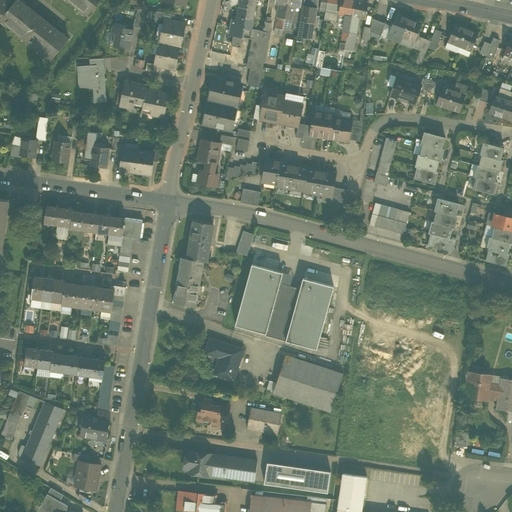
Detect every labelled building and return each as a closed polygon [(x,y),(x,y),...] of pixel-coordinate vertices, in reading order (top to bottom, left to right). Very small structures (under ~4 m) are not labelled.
[(0,0),(0,21),(0,20),(51,61),(68,39),(56,29),(55,31),(28,10),(29,8),(19,0),(15,0),(13,4),(11,6),(3,0),(0,0)] [(67,0),(87,16),(99,0),(67,0)] [(236,19),(235,26),(251,29),(253,20),(245,18),(248,0),(229,0),(230,1),(237,3),(239,4),(236,19)] [(248,0),(245,18),(253,20),(256,0),(259,0),(262,0),(261,0),(248,0)] [(296,41),(303,42),(304,38),(311,39),(314,27),(318,28),(319,19),(315,18),(318,0),(304,0),(303,6),(301,21),(300,21),(296,41)] [(335,0),(327,0),(325,11),(333,13),(335,0)] [(341,0),(339,14),(346,15),(352,16),(355,0),(341,0)] [(355,0),(352,16),(359,17),(365,19),(369,2),(359,0),(355,0)] [(285,19),(287,5),(280,4),(277,17),(285,19)] [(292,20),(295,6),(287,5),(285,19),(292,20)] [(56,29),(29,8),(28,10),(55,31),(56,29)] [(163,20),(170,21),(171,14),(157,11),(155,19),(163,20)] [(133,27),(142,29),(145,15),(136,13),(133,27)] [(390,32),(392,33),(402,37),(409,19),(396,14),(390,32)] [(349,36),(352,16),(346,15),(342,38),(346,39),(349,36)] [(355,37),(359,17),(352,16),(349,36),(355,37)] [(281,29),(283,29),(285,19),(277,17),(275,28),(281,29)] [(235,26),(236,19),(231,18),(228,34),(233,36),(235,26)] [(372,18),(371,28),(371,31),(381,35),(386,23),(372,18)] [(292,20),(285,19),(283,29),(290,31),(292,20)] [(409,19),(402,37),(412,41),(414,42),(417,35),(421,24),(409,19)] [(159,41),(158,42),(180,47),(181,47),(184,33),(182,33),(184,25),(185,25),(186,24),(170,21),(163,20),(166,21),(161,42),(159,41)] [(265,22),(263,31),(270,33),(272,23),(265,22)] [(448,42),(459,46),(466,29),(454,24),(448,42)] [(113,45),(129,48),(133,30),(113,26),(112,33),(116,34),(113,45)] [(235,26),(233,36),(242,37),(252,39),(254,30),(251,29),(235,26)] [(370,41),(371,31),(371,28),(363,27),(362,40),(370,41)] [(435,29),(431,40),(437,43),(441,31),(435,29)] [(478,34),(466,29),(459,46),(471,51),(478,34)] [(268,42),(270,33),(263,31),(254,30),(252,39),(268,42)] [(400,42),(402,37),(392,33),(390,39),(400,42)] [(428,48),(431,40),(417,35),(414,42),(412,41),(410,45),(426,52),(428,48)] [(240,48),(242,37),(233,36),(232,46),(240,48)] [(344,50),(353,51),(355,37),(349,36),(346,39),(345,45),(344,50)] [(410,45),(412,41),(402,37),(400,42),(410,46),(410,45)] [(493,38),(491,45),(486,56),(492,58),(499,40),(493,38)] [(247,68),(250,69),(262,71),(268,42),(252,39),(247,68)] [(437,43),(431,40),(428,48),(434,50),(437,43)] [(176,69),(180,47),(158,42),(158,43),(161,43),(156,64),(154,64),(154,65),(162,66),(167,67),(167,66),(175,68),(175,69),(176,69)] [(457,52),(459,46),(448,42),(445,48),(457,53),(457,52)] [(480,53),(486,56),(491,45),(485,42),(480,53)] [(471,51),(459,46),(457,52),(469,57),(471,51)] [(212,51),(211,57),(223,59),(224,52),(212,51)] [(511,65),(511,56),(505,54),(501,61),(511,65)] [(93,84),(94,102),(106,101),(103,58),(90,59),(90,65),(78,66),(79,85),(93,84)] [(145,61),(135,59),(134,66),(143,68),(145,61)] [(342,67),(352,68),(353,61),(343,59),(342,67)] [(146,70),(160,73),(162,66),(154,65),(154,64),(147,63),(146,70)] [(321,66),(319,73),(335,77),(337,70),(321,66)] [(250,69),(248,79),(260,82),(262,71),(250,69)] [(214,78),(209,101),(236,107),(241,84),(214,78)] [(424,95),(426,91),(429,80),(423,78),(420,86),(421,86),(419,93),(424,95)] [(259,88),(260,82),(248,79),(247,85),(259,88)] [(406,102),(415,105),(419,93),(421,86),(420,86),(404,81),(403,82),(395,79),(394,85),(390,95),(406,101),(406,102)] [(436,82),(429,80),(426,91),(432,94),(436,82)] [(134,105),(143,107),(147,89),(147,86),(147,87),(127,82),(126,82),(124,93),(122,105),(134,107),(134,105)] [(436,104),(448,108),(454,91),(442,87),(436,104)] [(507,99),(510,91),(500,88),(497,96),(507,99)] [(147,90),(147,89),(143,107),(142,109),(142,110),(151,111),(150,114),(162,116),(165,106),(167,94),(166,93),(166,94),(147,90)] [(483,89),(480,97),(479,100),(485,102),(489,91),(483,89)] [(466,95),(454,91),(448,108),(460,112),(466,95)] [(116,104),(122,105),(124,93),(118,92),(116,104)] [(61,94),(52,93),(51,102),(59,103),(61,94)] [(303,104),(284,100),(285,96),(266,93),(264,102),(263,102),(259,120),(280,124),(297,127),(298,127),(299,123),(303,104)] [(476,108),(479,100),(480,97),(473,95),(470,106),(476,108)] [(489,113),(501,117),(507,99),(497,96),(495,95),(489,113)] [(511,101),(507,99),(501,117),(511,120),(511,101)] [(230,131),(236,107),(209,101),(204,125),(230,131)] [(159,127),(166,128),(170,107),(165,106),(162,116),(159,127)] [(310,136),(320,137),(324,113),(314,111),(312,121),(310,122),(312,124),(311,126),(309,136),(310,136)] [(334,115),(324,113),(320,137),(331,139),(334,117),(334,115)] [(40,117),(39,125),(48,126),(49,118),(40,117)] [(331,139),(348,141),(349,140),(349,139),(351,126),(352,120),(334,117),(331,139)] [(296,137),(303,138),(305,125),(299,123),(298,127),(297,127),(296,137)] [(37,140),(46,141),(48,126),(39,125),(37,140)] [(311,126),(305,125),(303,138),(309,139),(310,136),(309,136),(311,126)] [(72,137),(79,138),(80,127),(73,126),(72,137)] [(349,139),(360,141),(362,127),(351,126),(349,139)] [(237,136),(250,138),(251,131),(238,129),(237,136)] [(84,159),(92,160),(94,146),(96,146),(97,142),(98,132),(88,131),(84,159)] [(421,144),(423,144),(442,149),(445,137),(424,132),(421,144)] [(220,142),(232,145),(233,137),(221,135),(220,142)] [(15,136),(12,145),(22,147),(23,138),(15,136)] [(125,145),(118,144),(119,138),(113,137),(111,149),(117,150),(117,156),(123,157),(124,149),(125,145)] [(386,137),(385,143),(395,146),(397,140),(386,137)] [(23,138),(22,147),(21,156),(35,158),(37,140),(23,138)] [(236,150),(247,152),(249,141),(238,139),(236,150)] [(53,160),(68,162),(70,142),(58,140),(55,140),(53,160)] [(206,161),(207,161),(216,163),(220,144),(202,140),(198,160),(199,160),(200,156),(207,157),(206,161)] [(480,154),(482,155),(482,154),(501,160),(501,159),(504,148),(483,142),(480,154)] [(385,143),(383,149),(394,152),(395,146),(385,143)] [(423,144),(420,155),(439,160),(439,161),(441,161),(444,149),(442,149),(423,144)] [(21,158),(21,156),(22,147),(12,145),(10,156),(21,158)] [(91,166),(106,168),(109,148),(107,147),(96,146),(94,146),(92,160),(91,166)] [(121,170),(135,172),(138,151),(124,149),(123,157),(121,170)] [(383,149),(382,155),(392,158),(394,152),(383,149)] [(152,153),(138,151),(135,172),(150,174),(152,161),(153,153),(152,153)] [(415,166),(417,167),(417,166),(436,172),(436,171),(439,161),(439,160),(420,155),(418,154),(415,166)] [(482,155),(479,165),(479,166),(498,171),(500,172),(503,160),(501,159),(501,160),(482,154),(482,155)] [(382,155),(380,160),(391,163),(392,158),(382,155)] [(262,182),(276,184),(280,162),(280,161),(274,160),(273,159),(268,158),(266,159),(262,182)] [(380,160),(379,166),(389,169),(391,163),(380,160)] [(214,174),(216,163),(207,161),(204,172),(201,171),(199,176),(202,177),(201,183),(216,187),(218,174),(214,174)] [(287,164),(280,162),(276,184),(276,186),(290,189),(294,166),(288,165),(287,164)] [(474,177),(476,177),(495,182),(498,171),(479,166),(479,165),(477,165),(474,177)] [(300,167),(294,166),(290,189),(303,191),(304,191),(308,168),(307,167),(301,166),(300,167)] [(379,166),(377,172),(383,173),(388,175),(389,169),(379,166)] [(438,172),(436,171),(436,172),(417,166),(417,167),(414,178),(435,184),(438,172)] [(314,169),(308,168),(304,191),(303,191),(303,192),(317,194),(321,172),(315,170),(314,169)] [(327,173),(321,172),(317,194),(331,197),(333,187),(335,174),(334,173),(329,172),(327,173)] [(374,183),(380,184),(383,173),(377,172),(374,183)] [(388,175),(383,173),(380,184),(386,186),(389,175),(388,175)] [(497,182),(495,182),(476,177),(473,188),(494,194),(497,182)] [(331,201),(338,202),(340,188),(333,187),(331,197),(330,201),(331,201)] [(241,202),(246,203),(249,190),(243,188),(241,202)] [(348,190),(340,188),(338,202),(344,203),(348,190)] [(255,191),(249,190),(246,203),(252,204),(255,191)] [(261,192),(255,191),(252,204),(258,206),(261,192)] [(0,199),(0,264),(9,200),(0,199)] [(434,211),(436,211),(455,216),(458,204),(437,199),(434,211)] [(372,214),(378,215),(381,205),(375,203),(372,214)] [(57,225),(58,224),(60,207),(47,205),(44,222),(52,223),(52,224),(57,225)] [(387,206),(381,205),(378,215),(384,217),(387,206)] [(392,208),(387,206),(384,217),(389,218),(392,208)] [(73,209),(60,207),(58,224),(65,224),(64,226),(71,227),(73,211),(73,209)] [(398,209),(392,208),(389,218),(395,220),(398,209)] [(404,211),(398,209),(395,220),(401,221),(404,211)] [(86,212),(73,211),(71,227),(70,229),(83,230),(84,229),(86,212)] [(409,212),(404,211),(401,221),(406,223),(409,212)] [(436,211),(433,222),(452,227),(454,228),(457,216),(455,216),(436,211)] [(99,214),(86,212),(84,229),(91,230),(90,231),(96,232),(97,230),(99,214)] [(112,216),(99,214),(97,230),(103,231),(103,233),(109,234),(112,216)] [(369,225),(375,226),(378,216),(372,214),(369,225)] [(511,218),(495,214),(492,226),(511,230),(511,218)] [(125,218),(124,218),(119,217),(112,216),(109,234),(122,236),(125,219),(125,218)] [(375,226),(381,228),(384,217),(378,216),(375,226)] [(381,228),(386,229),(389,219),(384,217),(381,228)] [(143,221),(125,219),(122,236),(133,237),(140,238),(143,221)] [(386,229),(392,231),(395,220),(389,219),(386,229)] [(392,231),(398,232),(401,222),(395,220),(392,231)] [(189,249),(187,258),(204,261),(207,261),(213,224),(193,221),(192,230),(193,230),(190,249),(189,249)] [(428,233),(430,234),(430,233),(449,238),(452,227),(433,222),(431,221),(428,233)] [(406,223),(401,222),(398,232),(404,234),(406,223)] [(511,243),(511,230),(492,226),(494,227),(491,237),(510,242),(510,243),(511,243)] [(236,252),(247,256),(254,235),(243,231),(236,252)] [(451,238),(449,238),(430,233),(430,234),(427,245),(448,250),(451,238)] [(121,245),(122,236),(109,234),(108,243),(109,243),(109,244),(110,245),(111,245),(112,244),(121,245)] [(507,253),(510,243),(510,242),(491,237),(489,237),(486,248),(488,249),(507,254),(507,253)] [(509,254),(507,253),(507,254),(488,249),(485,260),(506,266),(509,254)] [(22,258),(13,257),(11,269),(21,270),(22,258)] [(199,285),(204,261),(187,258),(184,257),(182,267),(179,266),(178,276),(181,276),(179,284),(176,284),(175,294),(178,294),(176,303),(196,306),(198,291),(201,292),(202,286),(199,285)] [(286,341),(316,349),(334,286),(303,278),(300,288),(280,283),(283,272),(252,264),(235,325),(266,333),(265,335),(286,340),(286,341)] [(303,278),(283,272),(280,283),(300,288),(303,278)] [(32,299),(42,300),(45,278),(35,276),(32,299)] [(42,300),(52,301),(55,279),(45,278),(42,300)] [(52,301),(62,303),(65,283),(65,281),(55,279),(52,301)] [(62,305),(72,306),(75,284),(65,283),(62,303),(62,305)] [(72,306),(82,308),(85,285),(75,284),(72,306)] [(82,308),(92,309),(95,287),(85,285),(82,308)] [(115,290),(114,295),(124,296),(126,287),(115,286),(114,289),(115,290)] [(92,309),(102,310),(105,288),(95,287),(92,309)] [(110,289),(105,288),(102,310),(112,312),(112,310),(113,305),(113,300),(114,295),(115,290),(114,289),(110,289)] [(31,307),(41,309),(42,300),(32,299),(31,307)] [(52,301),(42,300),(41,309),(51,310),(52,301)] [(72,306),(62,305),(61,313),(71,315),(72,306)] [(360,328),(358,346),(366,347),(369,330),(360,328)] [(369,330),(366,347),(375,349),(377,331),(369,330)] [(377,331),(375,349),(383,350),(386,332),(377,331)] [(386,332),(383,350),(392,351),(394,333),(386,332)] [(394,333),(392,351),(400,352),(403,334),(394,333)] [(403,334),(400,352),(408,354),(411,336),(403,334)] [(411,336),(408,354),(417,355),(419,337),(411,336)] [(419,337),(417,355),(425,356),(428,338),(419,337)] [(428,338),(425,356),(434,357),(436,339),(428,338)] [(217,374),(233,379),(238,365),(236,364),(237,360),(239,360),(243,349),(210,339),(206,350),(223,355),(217,374)] [(436,339),(434,357),(442,358),(445,341),(436,339)] [(445,341),(442,358),(451,360),(453,342),(445,341)] [(38,367),(38,366),(40,349),(39,349),(38,349),(35,349),(27,348),(25,364),(32,365),(31,367),(38,367)] [(45,368),(51,369),(53,353),(53,351),(40,349),(38,366),(45,367),(45,368)] [(64,373),(64,371),(66,355),(53,353),(51,369),(58,370),(58,372),(64,373)] [(77,374),(77,373),(79,356),(66,355),(64,371),(71,372),(71,374),(77,374)] [(273,393),(330,412),(343,374),(286,355),(273,393)] [(83,375),(89,376),(92,358),(79,356),(77,373),(84,374),(83,375)] [(105,364),(105,360),(99,359),(92,358),(89,376),(103,378),(103,374),(104,369),(105,364)] [(358,382),(360,367),(350,365),(348,380),(358,382)] [(358,382),(366,383),(368,368),(360,367),(358,382)] [(366,383),(373,384),(375,369),(368,368),(366,383)] [(373,384),(380,385),(382,370),(375,369),(373,384)] [(380,385),(387,386),(389,371),(382,370),(380,385)] [(387,386),(395,387),(397,372),(389,371),(387,386)] [(487,400),(488,395),(490,383),(491,374),(470,371),(467,394),(468,394),(468,393),(477,394),(476,399),(487,400)] [(395,387),(402,388),(404,373),(397,372),(395,387)] [(402,388),(409,389),(411,374),(404,373),(402,388)] [(409,389),(416,390),(418,375),(411,374),(409,389)] [(416,390),(424,391),(426,376),(418,375),(416,390)] [(424,391),(431,392),(433,377),(426,376),(424,391)] [(431,392),(438,393),(440,379),(433,377),(431,392)] [(496,409),(511,411),(511,379),(500,378),(500,384),(498,397),(496,409)] [(448,380),(440,379),(438,393),(446,395),(448,380)] [(396,429),(429,434),(440,435),(446,395),(438,393),(431,392),(424,391),(416,390),(409,389),(402,388),(395,387),(387,386),(380,385),(373,384),(366,383),(358,382),(352,423),(361,424),(393,429),(396,429)] [(500,384),(490,383),(488,395),(498,397),(500,384)] [(12,439),(25,407),(30,396),(20,392),(2,435),(12,439)] [(36,398),(30,396),(25,407),(31,410),(36,398)] [(204,424),(208,425),(210,423),(211,422),(221,424),(221,422),(224,421),(228,422),(230,415),(228,414),(230,406),(215,403),(214,404),(211,404),(212,402),(210,400),(207,399),(205,401),(203,412),(198,411),(197,419),(203,420),(203,422),(204,424)] [(38,417),(26,447),(22,457),(22,458),(41,466),(64,410),(45,402),(40,412),(38,417)] [(247,428),(277,434),(281,414),(251,408),(247,428)] [(105,440),(106,440),(110,420),(110,417),(98,414),(97,418),(83,416),(80,435),(92,437),(105,440)] [(393,429),(361,424),(357,449),(389,454),(393,429)] [(429,434),(396,429),(395,435),(428,440),(429,434)] [(454,445),(467,447),(469,433),(456,431),(454,445)] [(104,446),(105,440),(92,437),(91,443),(104,446)] [(18,455),(22,457),(26,447),(22,445),(18,455)] [(198,474),(209,476),(211,461),(212,454),(186,451),(185,461),(189,461),(190,463),(189,469),(199,471),(198,474)] [(79,460),(89,462),(90,456),(74,454),(73,460),(79,461),(79,460)] [(224,456),(212,454),(211,461),(223,463),(224,456)] [(222,476),(254,481),(257,461),(224,456),(223,463),(211,461),(209,476),(222,478),(222,476)] [(74,486),(94,490),(96,476),(99,477),(101,464),(89,462),(79,460),(79,461),(77,475),(76,475),(74,486)] [(330,471),(267,462),(264,483),(328,492),(330,471)] [(342,473),(337,508),(362,511),(367,477),(342,473)] [(47,494),(59,501),(63,495),(51,487),(47,494)] [(213,511),(214,503),(215,496),(216,497),(216,496),(215,496),(179,492),(178,509),(183,509),(197,511),(213,511)] [(76,511),(67,510),(68,506),(59,501),(47,494),(40,507),(49,511),(76,511)] [(249,511),(310,511),(311,504),(251,497),(249,511)]
